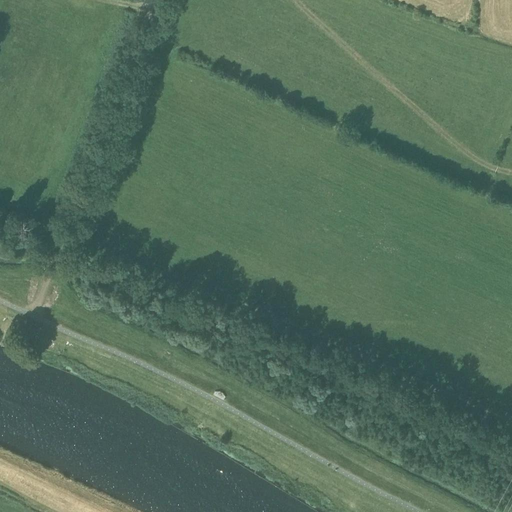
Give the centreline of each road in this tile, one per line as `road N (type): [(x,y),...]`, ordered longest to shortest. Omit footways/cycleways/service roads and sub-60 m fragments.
road 1 (track): [(65,230),(511,422)]
road 2 (track): [(32,316),(153,0)]
